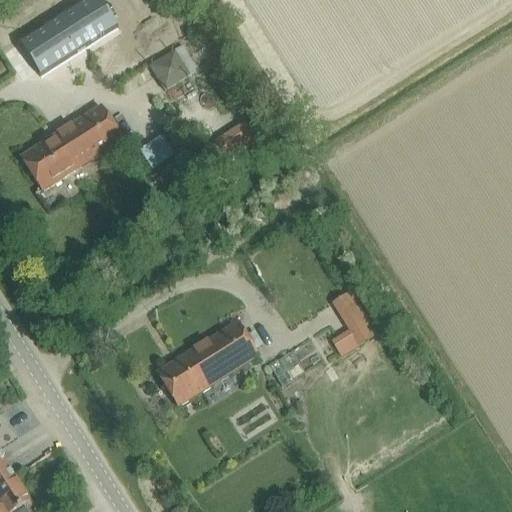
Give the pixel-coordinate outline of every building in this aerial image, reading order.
[(105,0),(35,44),(55,75),(133,27),(116,0),(105,0)] [(41,192),(122,142),(101,108),(20,158),(41,192)] [(213,171),(255,145),(243,125),(201,151),(213,171)] [(141,280),(150,275),(146,269),(138,275),(141,280)] [(357,349),(377,336),(350,293),(331,306),(357,349)] [(178,409),(257,358),(236,324),(156,375),(178,409)] [(0,485),(13,477),(0,457),(0,485)] [(13,477),(0,485),(0,504),(1,507),(0,507),(0,511),(26,511),(23,507),(29,503),(13,477)]
